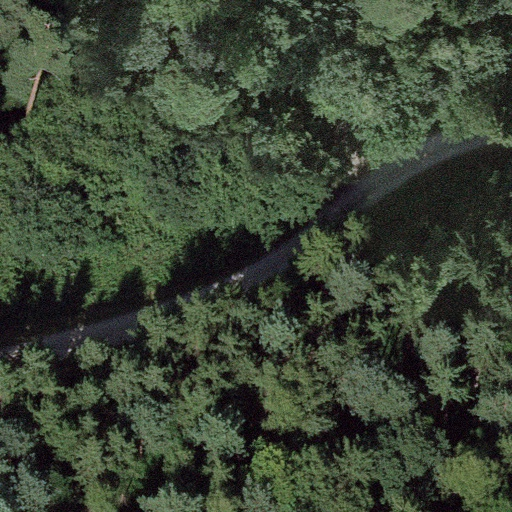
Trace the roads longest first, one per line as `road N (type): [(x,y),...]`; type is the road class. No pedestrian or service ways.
road 1 (track): [(511,116),(437,142),(226,296),(0,366)]
road 2 (track): [(0,29),(250,32),(326,77),(355,148),(341,216)]
